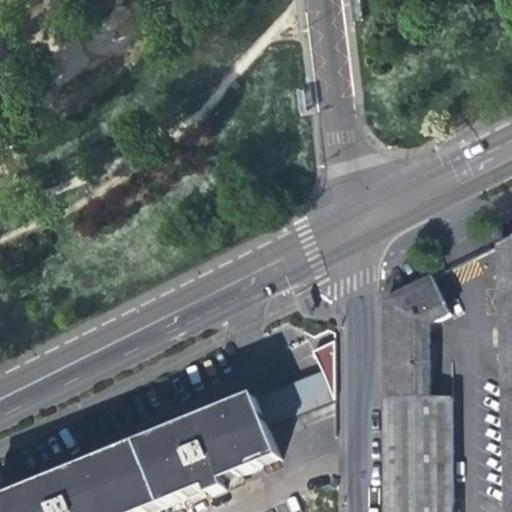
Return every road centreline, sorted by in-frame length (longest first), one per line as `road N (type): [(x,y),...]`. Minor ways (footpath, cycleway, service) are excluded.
road 1 (secondary): [(348,225),(0,398)]
road 2 (residential): [(348,225),(357,318),(350,511)]
road 3 (residential): [(325,0),(348,225)]
road 4 (secondary): [(511,149),(348,225)]
